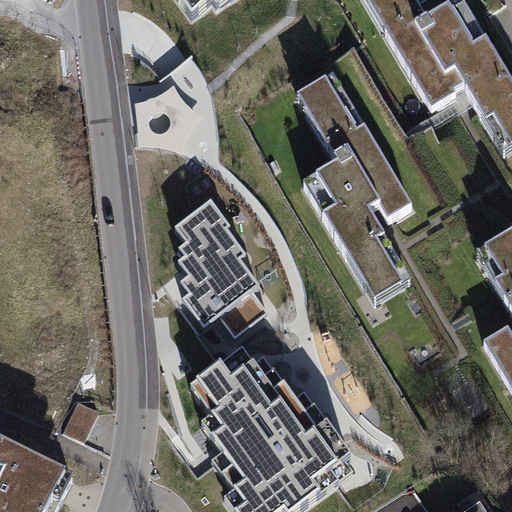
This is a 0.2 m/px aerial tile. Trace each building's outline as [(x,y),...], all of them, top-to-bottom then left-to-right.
[(175,0),(192,23),(212,8),(217,14),(236,0),(175,0)] [(463,89),(504,158),(511,153),(511,87),(460,0),(438,0),(419,12),(411,0),(363,0),(431,113),(456,98),(453,95),(463,89)] [(304,189),(374,307),(410,286),(368,215),(373,212),(377,210),(386,225),(412,210),(333,78),(298,99),(339,168),(304,189)] [(454,108),(411,132),(415,140),(458,115),(454,108)] [(230,234),(211,208),(175,234),(187,249),(179,255),(185,263),(179,268),(198,294),(183,305),(204,333),(259,293),(240,267),(246,263),(227,237),(230,234)] [(482,347),(511,396),(511,236),(476,258),(511,318),(511,339),(508,332),(482,347)] [(264,385),(242,355),(207,381),(228,410),(209,424),(229,452),(212,464),(239,502),(234,506),(237,511),(304,511),(339,487),(332,477),(351,464),(314,412),(304,420),(273,378),(264,385)] [(64,434),(84,444),(99,416),(79,406),(64,434)] [(58,511),(70,483),(0,444),(0,511),(58,511)]
